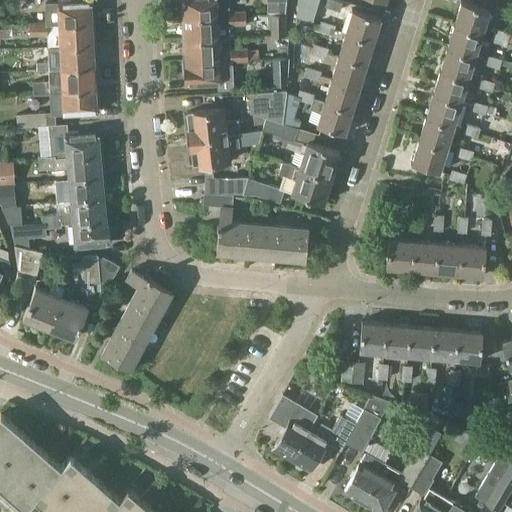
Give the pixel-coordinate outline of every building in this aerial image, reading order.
[(91,10),(90,0),(88,0),(52,2),(52,13),(58,13),(58,24),(92,23),(91,20),(93,18),(93,12),(91,10)] [(184,16),(230,15),(229,13),(229,0),(182,0),(183,5),(181,6),(181,13),(184,14),(184,16)] [(286,0),(267,0),(267,14),(271,14),(285,13),(286,0)] [(343,1),(338,0),(327,0),(325,7),(340,11),(343,1)] [(460,2),(453,25),(482,34),(489,11),(460,2)] [(344,32),(373,41),(380,18),(351,9),(344,32)] [(237,25),(237,12),(229,13),(230,15),(184,16),(184,27),(182,29),(182,35),(185,37),(185,39),(230,37),(229,26),(237,25)] [(245,12),(237,12),(237,25),(246,25),(245,12)] [(286,13),(285,13),(271,14),(271,36),(286,36),(286,13)] [(333,34),(336,25),(321,20),(318,30),(333,34)] [(29,22),(30,36),(39,35),(38,22),(29,22)] [(92,23),(58,24),(47,25),(46,22),(38,22),(39,35),(47,35),(47,47),(60,46),(93,44),(93,42),(95,40),(94,34),(92,33),(92,23)] [(453,25),(446,48),(475,57),(482,34),(453,25)] [(511,31),(496,27),(492,39),(507,44),(511,31)] [(344,32),(337,55),(366,64),(373,41),(344,32)] [(230,59),(230,61),(232,61),(232,62),(248,61),(248,47),(234,48),(234,38),(230,38),(230,37),(185,39),(185,41),(183,43),(183,49),(185,51),(186,60),(184,60),(185,63),(230,59)] [(93,47),(93,44),(60,46),(60,56),(49,57),(49,56),(25,57),(26,71),(61,69),(61,68),(94,66),(93,56),(95,55),(95,48),(93,47)] [(327,57),(329,48),(314,44),(312,53),(327,57)] [(446,48),(439,71),(468,80),(475,57),(446,48)] [(259,49),(248,49),(248,59),(259,58),(259,49)] [(500,66),(503,57),(488,52),(485,62),(500,66)] [(337,55),(330,78),(359,87),(366,64),(337,55)] [(274,85),(286,85),(287,58),(273,58),(274,85)] [(185,63),(182,65),(183,71),(185,73),(186,84),(204,83),(205,86),(217,85),(217,90),(234,89),(232,62),(232,61),(230,61),(230,59),(185,63)] [(62,90),(95,88),(94,78),(97,77),(96,70),(94,69),(94,66),(61,68),(61,69),(61,80),(41,80),(42,94),(50,93),(50,91),(62,90)] [(322,70),(307,66),(304,76),(319,80),(322,70)] [(439,71),(432,95),(461,104),(468,80),(439,71)] [(496,80),(481,76),(478,85),(493,90),(496,80)] [(359,87),(330,78),(322,102),(352,111),(359,87)] [(42,94),(41,80),(33,81),(34,94),(42,94)] [(95,91),(95,88),(62,90),(63,104),(53,104),(45,107),(46,112),(16,113),(17,126),(46,124),(46,115),(54,115),(96,111),(96,101),(98,99),(97,92),(95,91)] [(265,117),(283,122),(285,107),(286,92),(286,89),(249,92),(249,93),(250,105),(251,112),(265,117)] [(352,111),(322,102),(313,99),(314,95),(299,90),(296,100),(311,104),(309,110),(319,113),(315,125),(345,134),(352,111)] [(432,95),(424,118),(454,127),(461,104),(432,95)] [(489,103),(474,98),(471,108),(486,112),(489,103)] [(297,126),(299,127),(301,120),(293,118),(296,109),(285,107),(283,122),(297,126)] [(189,128),(188,128),(189,138),(240,132),(239,120),(226,121),(224,108),(187,112),(189,128)] [(297,126),(283,122),(265,117),(261,130),(293,140),(297,126)] [(417,141),(446,150),(454,127),(424,118),(417,141)] [(481,126),(467,122),(464,131),(479,136),(481,126)] [(100,153),(99,151),(101,149),(101,143),(98,141),(98,131),(66,133),(65,123),(51,124),(53,155),(53,156),(55,156),(56,158),(100,153)] [(189,138),(190,148),(191,148),(193,164),(216,162),(219,166),(226,165),(228,160),(230,160),(227,134),(240,133),(240,132),(189,138)] [(446,150),(417,141),(410,164),(439,173),(446,150)] [(299,167),(330,177),(338,152),(307,142),(299,167)] [(474,150),(459,145),(458,151),(456,155),(471,159),(474,150)] [(100,163),(100,153),(56,158),(55,156),(53,156),(53,155),(38,156),(39,170),(68,167),(69,177),(101,175),(101,173),(103,171),(103,165),(100,163)] [(0,183),(14,182),(15,182),(13,160),(0,160),(0,183)] [(330,177),(299,167),(282,161),(278,173),(295,178),(290,193),(322,203),(330,177)] [(467,173),(452,169),(449,178),(464,183),(467,173)] [(102,178),(101,175),(69,177),(71,200),(103,197),(103,187),(105,185),(104,179),(102,178)] [(242,193),(246,176),(208,178),(209,193),(242,194),(242,193)] [(246,176),(242,193),(256,194),(280,202),(284,189),(246,176)] [(16,205),(14,182),(0,183),(0,201),(2,206),(16,205)] [(202,193),(201,205),(219,206),(215,252),(304,261),(307,228),(230,220),(232,196),(202,193)] [(104,200),(103,197),(71,200),(72,212),(43,215),(44,227),(62,226),(61,224),(61,223),(73,222),(107,219),(105,219),(105,209),(107,207),(106,201),(104,200)] [(420,213),(410,212),(409,228),(419,229),(420,213)] [(444,215),(434,214),(433,230),(443,231),(444,215)] [(467,217),(458,216),(456,232),(466,233),(467,217)] [(492,219),(483,218),(481,234),(491,235),(492,219)] [(107,219),(73,222),(61,223),(61,224),(73,223),(75,245),(109,242),(108,231),(110,229),(109,223),(107,222),(107,219)] [(29,224),(14,225),(15,238),(27,236),(27,233),(30,233),(29,224)] [(409,270),(412,239),(387,237),(385,268),(409,270)] [(436,240),(412,239),(409,270),(433,272),(436,240)] [(460,242),(436,240),(433,272),(458,274),(460,242)] [(484,244),(460,242),(458,274),(482,276),(484,244)] [(17,271),(36,275),(42,251),(13,244),(17,271)] [(99,280),(97,259),(97,254),(81,255),(83,282),(99,280)] [(0,276),(9,280),(10,277),(10,262),(0,257),(0,276)] [(103,258),(97,259),(99,280),(100,290),(105,289),(118,266),(103,258)] [(170,291),(130,270),(124,281),(136,287),(99,356),(127,371),(170,291)] [(47,329),(63,286),(50,281),(47,289),(34,284),(21,319),(47,329)] [(72,290),(63,286),(47,329),(73,338),(86,305),(69,298),(72,290)] [(383,352),(385,322),(360,320),(357,350),(383,352)] [(385,322),(383,352),(407,354),(409,324),(385,322)] [(409,324),(407,354),(431,356),(434,326),(409,324)] [(434,326),(431,356),(456,358),(458,328),(434,326)] [(482,330),(458,328),(456,358),(480,360),(482,330)] [(511,335),(501,339),(509,369),(511,368),(511,335)] [(363,382),(365,361),(343,360),(341,380),(363,382)] [(377,378),(386,379),(388,362),(379,362),(377,378)] [(401,380),(409,381),(411,365),(403,364),(401,380)] [(425,383),(434,384),(435,367),(426,366),(425,383)] [(450,384),(450,385),(454,385),(458,385),(460,386),(461,369),(460,369),(451,369),(451,370),(450,384)] [(452,400),(453,385),(445,385),(444,400),(435,397),(431,408),(450,415),(452,400)] [(292,457),(309,427),(318,413),(282,392),(268,416),(285,426),(274,447),(278,449),(279,452),(285,456),(288,455),(292,457)] [(345,441),(362,450),(390,400),(372,393),(356,422),(346,439),(345,441)] [(452,400),(450,415),(479,424),(483,410),(452,400)] [(0,436),(12,422),(0,411),(0,436)] [(309,427),(292,457),(295,459),(296,463),(302,466),(306,465),(310,468),(327,440),(341,448),(345,441),(346,439),(356,422),(341,413),(333,428),(322,421),(316,431),(309,427)] [(12,422),(0,436),(0,460),(24,433),(12,422)] [(440,431),(426,423),(400,471),(383,462),(361,501),(379,511),(396,479),(409,486),(412,480),(428,452),(440,431)] [(505,455),(511,447),(511,444),(498,430),(483,434),(500,451),(500,450),(505,455)] [(0,484),(36,443),(24,433),(0,460),(0,484)] [(48,454),(36,443),(0,484),(0,486),(11,496),(48,454)] [(500,450),(500,451),(474,494),(487,502),(511,462),(511,461),(505,455),(500,450)] [(361,501),(383,462),(364,451),(342,491),(361,501)] [(412,480),(426,488),(411,511),(434,511),(445,495),(429,486),(433,479),(432,478),(442,461),(428,452),(412,480)] [(60,464),(48,454),(11,496),(23,507),(70,454),(69,453),(60,464)] [(70,454),(23,507),(24,508),(33,497),(45,507),(82,465),(70,454)] [(511,482),(511,462),(487,502),(497,508),(510,486),(511,482)] [(61,511),(94,475),(82,465),(45,507),(50,511),(61,511)] [(94,475),(61,511),(83,511),(106,486),(94,475)] [(106,486),(83,511),(104,511),(128,486),(127,485),(118,496),(106,486)] [(127,511),(140,497),(128,486),(104,511),(127,511)] [(459,511),(463,506),(445,495),(434,511),(459,511)] [(140,497),(127,511),(149,511),(153,508),(140,497)]
